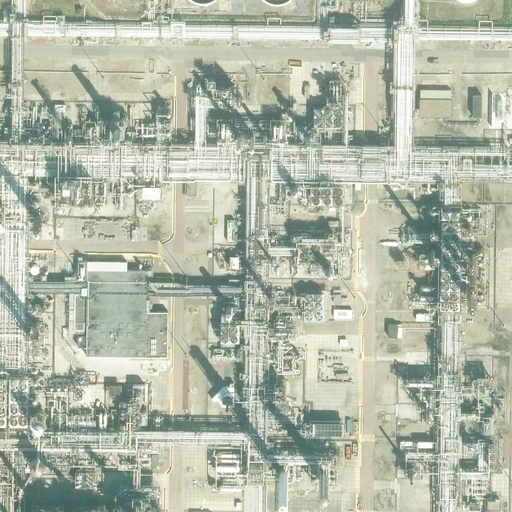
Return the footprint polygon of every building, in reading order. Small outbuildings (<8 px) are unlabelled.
[(362,38),(395,38),(395,24),(365,24),(365,19),(342,19),(342,27),(345,27),(345,33),(362,33),(362,38)] [(117,92),(151,91),(150,54),(116,55),(117,92)] [(420,90),(419,99),(451,100),(451,90),(420,90)] [(451,100),(419,99),(419,116),(450,116),(451,100)] [(149,176),(149,189),(167,190),(168,177),(149,176)] [(414,188),(404,187),(403,197),(413,198),(414,188)] [(458,263),(458,266),(450,267),(451,276),(471,273),(470,260),(467,261),(467,262),(458,263)] [(146,311),(146,270),(126,270),(127,262),(78,261),(78,279),(87,279),(87,295),(74,295),(74,330),(84,330),(84,322),(86,322),(86,335),(78,335),(77,346),(86,347),(86,356),(167,356),(168,312),(146,311)] [(400,335),(400,323),(391,323),(391,335),(400,335)] [(363,378),(364,335),(309,333),(308,377),(363,378)] [(354,378),(321,378),(321,392),(354,392),(354,378)] [(282,465),(292,472),(347,402),(340,397),(307,439),(304,437),(282,465)] [(160,437),(173,436),(172,427),(148,428),(148,434),(160,433),(160,437)] [(274,447),(275,437),(258,436),(258,446),(274,447)] [(328,462),(327,461),(321,468),(327,474),(351,449),(346,443),(328,462)] [(222,450),(216,450),(216,466),(246,466),(246,449),(222,449),(222,450)]
